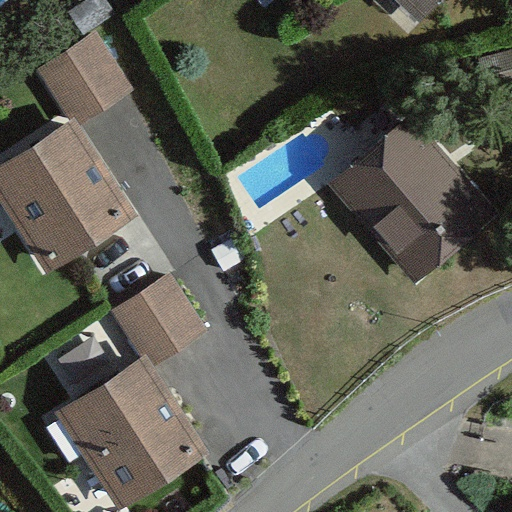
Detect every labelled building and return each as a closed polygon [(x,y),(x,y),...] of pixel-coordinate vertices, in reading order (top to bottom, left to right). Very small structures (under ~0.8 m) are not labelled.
[(91,35),(42,66),(74,116),(123,86),(91,35)] [(511,50),(482,59),(489,85),(511,78),(511,50)] [(123,206),(66,118),(0,160),(0,191),(43,257),(123,206)] [(406,119),(337,180),(417,269),(485,208),(406,119)] [(166,275),(117,305),(148,356),(197,326),(166,275)] [(137,358),(60,406),(116,495),(193,447),(137,358)]
